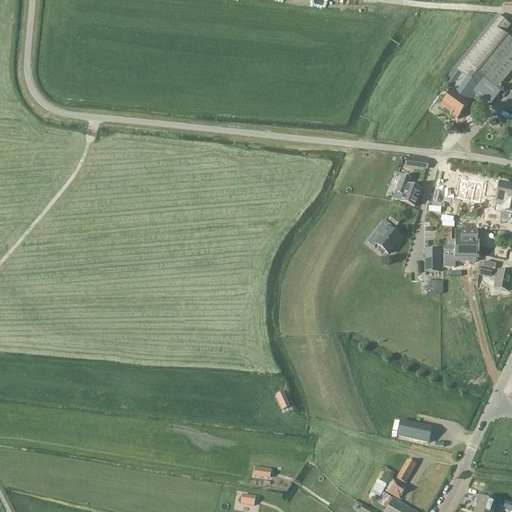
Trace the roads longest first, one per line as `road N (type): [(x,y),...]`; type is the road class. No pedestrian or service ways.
road 1 (unclassified): [(511,164),(61,113),(37,99),(28,81),(32,0)]
road 2 (tertiary): [(441,511),(511,362)]
road 3 (track): [(511,10),(373,0)]
